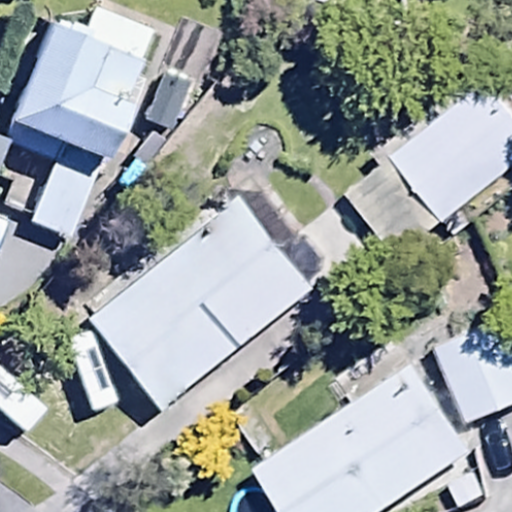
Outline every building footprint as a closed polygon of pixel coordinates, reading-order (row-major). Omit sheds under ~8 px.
[(45,33),(7,132),(114,178),(148,88),(133,82),(150,38),(92,16),(80,46),(45,33)] [(511,79),(403,159),(462,239),(511,202),(511,79)] [(0,160),(0,188),(10,165),(0,160)] [(57,171),(28,236),(71,254),(99,190),(57,171)] [(414,189),(375,217),(420,277),(459,248),(414,189)] [(104,350),(178,441),(354,300),(280,209),(104,350)] [(511,330),(506,316),(435,347),(473,433),(511,416),(511,330)] [(366,412),(261,479),(282,511),(408,511),(478,467),(418,375),(390,393),(373,366),(347,383),(366,412)]
